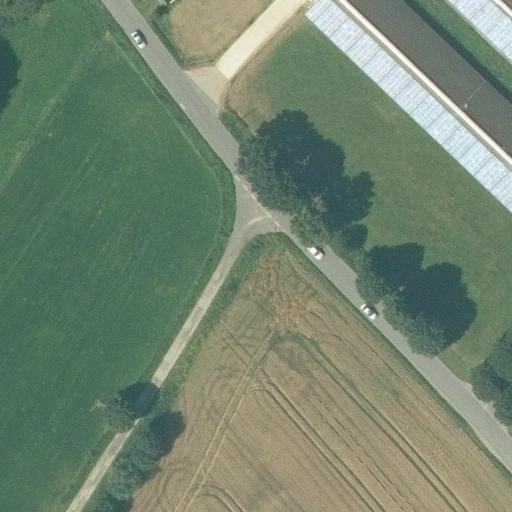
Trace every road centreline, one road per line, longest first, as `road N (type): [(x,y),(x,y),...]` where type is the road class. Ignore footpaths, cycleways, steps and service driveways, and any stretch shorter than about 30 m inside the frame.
road 1 (unclassified): [(82,511),(266,197)]
road 2 (tertiary): [(266,197),(511,459)]
road 3 (tertiary): [(115,0),(266,197)]
